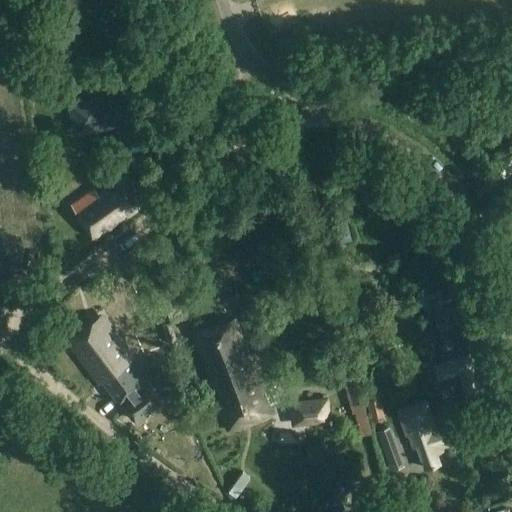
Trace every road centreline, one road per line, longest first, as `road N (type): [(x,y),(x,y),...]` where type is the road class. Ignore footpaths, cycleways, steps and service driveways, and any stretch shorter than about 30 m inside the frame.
road 1 (unclassified): [(511,335),(459,213),(433,178),(321,110)]
road 2 (track): [(0,316),(65,291),(240,166)]
road 3 (unclassified): [(240,50),(240,166),(321,110)]
road 4 (track): [(0,316),(9,344),(116,436)]
road 5 (residential): [(223,511),(116,436)]
